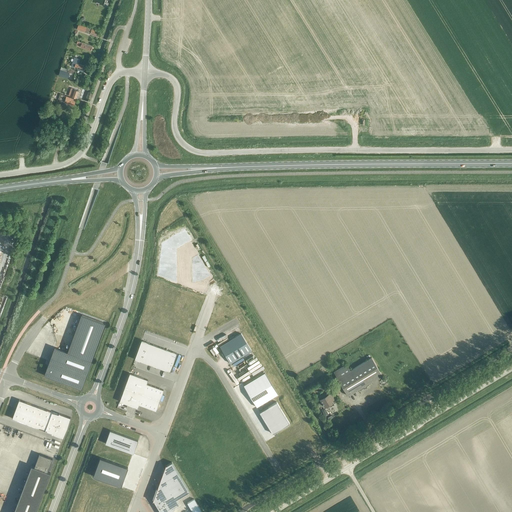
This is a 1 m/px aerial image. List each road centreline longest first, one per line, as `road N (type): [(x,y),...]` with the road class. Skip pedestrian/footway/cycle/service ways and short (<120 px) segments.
road 1 (unclassified): [(144,73),(174,81),(175,132),(195,151),(511,149)]
road 2 (unclassified): [(275,511),(511,367)]
road 3 (primary): [(249,166),(511,163)]
road 4 (secondary): [(93,398),(140,240)]
road 5 (unclassified): [(161,434),(220,287)]
